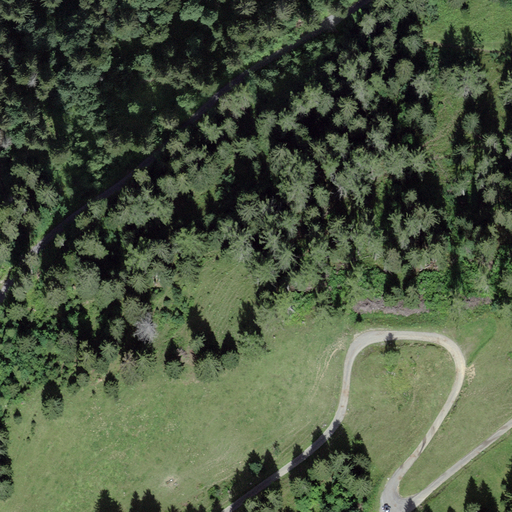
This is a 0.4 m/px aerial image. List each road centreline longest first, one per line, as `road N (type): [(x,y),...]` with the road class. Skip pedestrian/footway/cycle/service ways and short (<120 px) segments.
road 1 (unclassified): [(226,511),(328,434),(343,406),(352,352),(371,336),(439,339),(454,349),(460,368),(433,431),(391,485),(397,505),(410,505),(511,423)]
road 2 (unclassified): [(362,0),(242,73),(119,184),(41,241),(0,295)]
